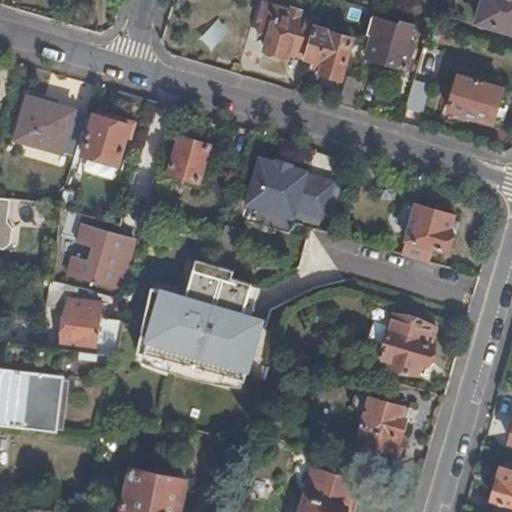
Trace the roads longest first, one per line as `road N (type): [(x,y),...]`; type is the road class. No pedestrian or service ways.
road 1 (residential): [(120,67),(511,182)]
road 2 (residential): [(511,251),(436,511)]
road 3 (residential): [(0,33),(120,67)]
